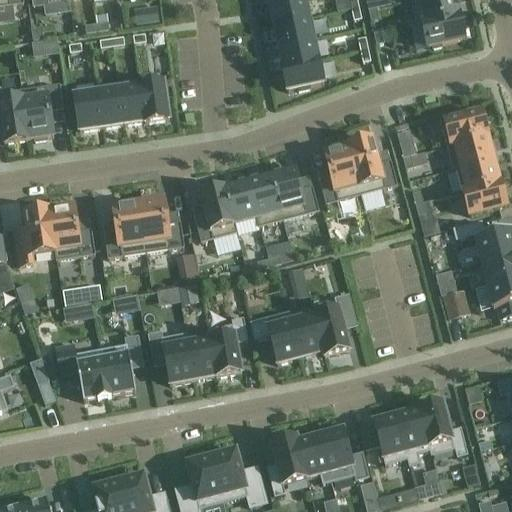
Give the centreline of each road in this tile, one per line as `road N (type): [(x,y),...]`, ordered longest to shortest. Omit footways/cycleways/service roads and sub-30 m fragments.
road 1 (residential): [(0,181),(217,154),(396,87),(511,62)]
road 2 (residential): [(0,457),(339,392),(511,346)]
